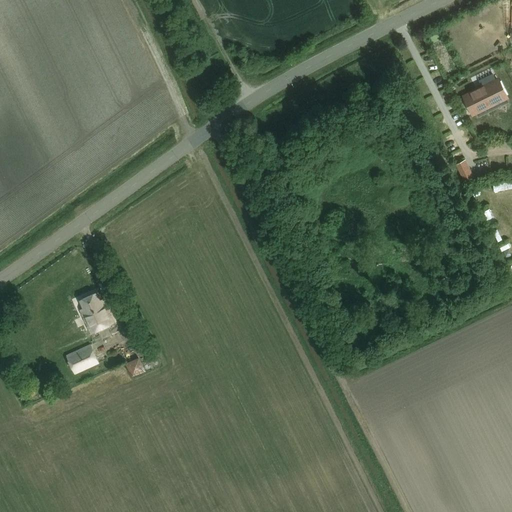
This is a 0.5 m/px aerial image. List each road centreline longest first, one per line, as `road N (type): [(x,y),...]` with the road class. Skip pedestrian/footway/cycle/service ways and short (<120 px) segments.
road 1 (unclassified): [(0,279),(255,94),(438,0)]
road 2 (track): [(396,20),(466,160),(511,151)]
